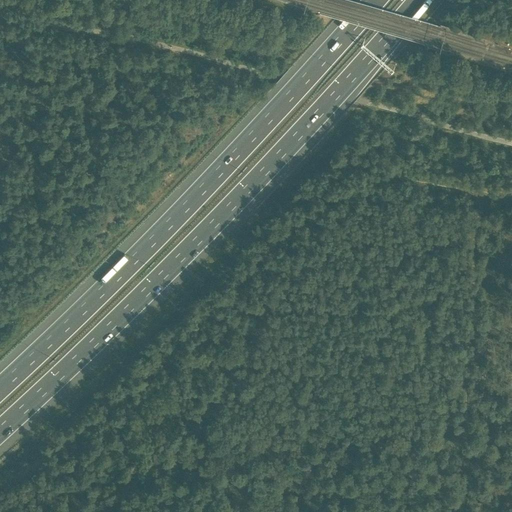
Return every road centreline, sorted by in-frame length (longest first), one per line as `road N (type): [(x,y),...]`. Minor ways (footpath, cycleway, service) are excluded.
road 1 (track): [(511,196),(398,179),(354,186),(296,224),(121,402),(0,492)]
road 2 (motorway): [(0,434),(173,269),(420,0)]
road 3 (motorway): [(372,0),(146,243),(0,383)]
road 4 (track): [(484,192),(474,223),(465,424)]
road 5 (track): [(290,511),(320,449),(336,435),(465,424)]
